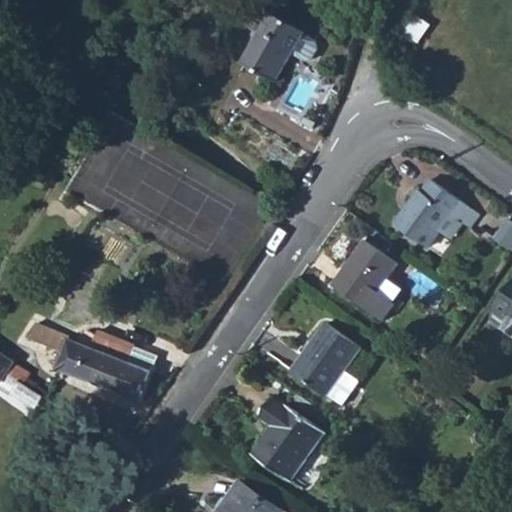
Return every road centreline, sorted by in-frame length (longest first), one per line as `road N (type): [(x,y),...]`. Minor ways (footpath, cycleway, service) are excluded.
road 1 (residential): [(102,511),(357,139),(383,126)]
road 2 (residential): [(511,189),(429,128),(383,126)]
